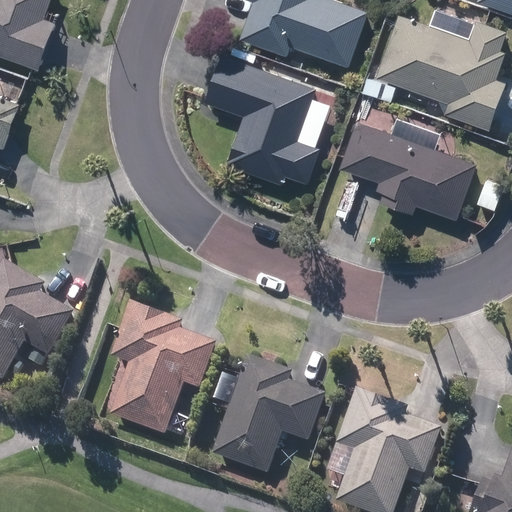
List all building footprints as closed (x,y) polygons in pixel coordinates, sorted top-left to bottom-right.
[(0,0),(0,45),(42,61),(63,0),(0,0)] [(254,0),(246,33),(288,48),(290,40),(349,59),(372,2),(365,0),(254,0)] [(501,49),(405,14),(383,72),(447,95),(450,109),(489,123),(501,91),(493,79),(501,49)] [(317,81),(224,52),(210,94),(247,106),(230,159),(287,177),(290,170),(309,178),(320,142),(299,136),(317,81)] [(20,100),(0,92),(0,150),(2,151),(20,100)] [(474,153),(366,116),(349,163),(376,172),(379,199),(412,205),(418,196),(453,212),(474,153)] [(45,281),(5,262),(0,270),(0,366),(5,369),(26,331),(49,344),(73,302),(49,291),(45,281)] [(185,313),(137,301),(117,349),(136,357),(117,405),(167,426),(182,376),(203,385),(224,332),(186,326),(185,313)] [(297,369),(251,354),(220,448),(270,464),(283,425),(309,434),(324,389),(298,380),(297,369)] [(439,419),(364,393),(351,428),(368,433),(348,490),(396,507),(413,460),(424,464),(439,419)] [(511,511),(511,451),(501,476),(490,471),(473,507),(484,511),(511,511)]
